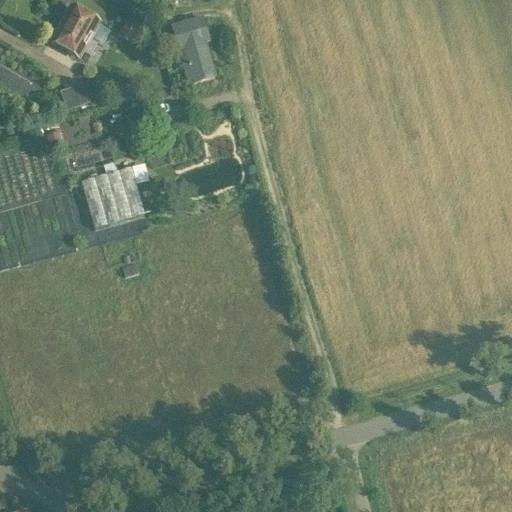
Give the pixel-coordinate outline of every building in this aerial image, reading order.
[(127,8),(132,0),(107,0),(106,3),(118,10),(122,4),(127,8)] [(89,58),(95,48),(89,44),(98,28),(70,11),(50,45),(79,61),(83,55),(89,58)] [(208,44),(201,22),(172,31),(175,42),(175,41),(188,87),(213,80),(203,45),(208,44)] [(130,45),(137,33),(127,27),(120,39),(130,45)] [(117,110),(138,102),(132,87),(111,96),(117,110)] [(48,149),(60,146),(57,136),(45,139),(48,149)] [(93,233),(144,219),(131,172),(80,186),(93,233)] [(134,266),(121,271),(125,281),(138,277),(134,266)]
